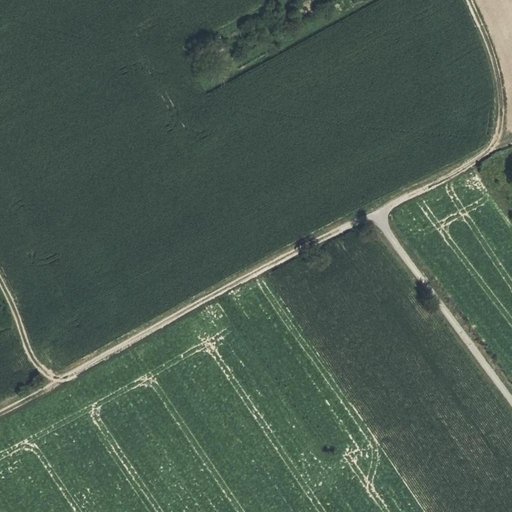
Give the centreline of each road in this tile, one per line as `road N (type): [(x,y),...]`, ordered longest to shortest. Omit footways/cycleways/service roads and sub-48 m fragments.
road 1 (track): [(482,157),(0,409)]
road 2 (track): [(374,215),(511,392)]
road 3 (track): [(482,157),(495,144),(502,94),(468,0)]
road 4 (track): [(57,379),(0,272)]
